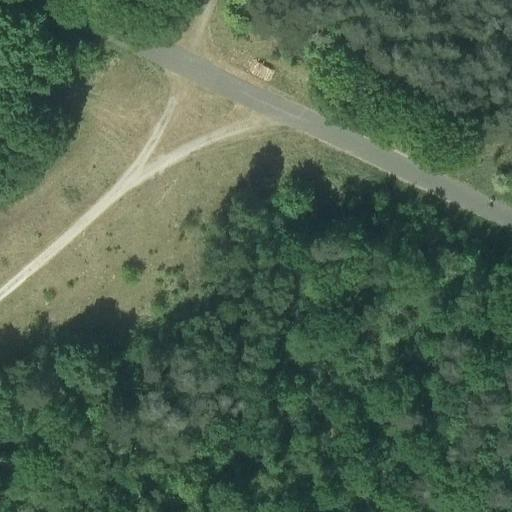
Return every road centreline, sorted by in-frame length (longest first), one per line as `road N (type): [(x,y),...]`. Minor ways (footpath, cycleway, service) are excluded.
road 1 (unclassified): [(511,219),(50,0)]
road 2 (track): [(183,64),(140,173),(0,297)]
road 3 (track): [(140,173),(283,112)]
